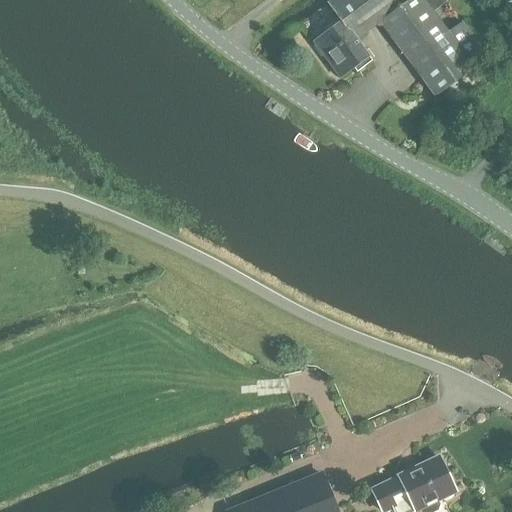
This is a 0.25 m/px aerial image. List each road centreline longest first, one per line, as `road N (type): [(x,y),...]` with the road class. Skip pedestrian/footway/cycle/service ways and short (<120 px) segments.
road 1 (unclassified): [(511,410),(451,376),(336,333),(97,212),(0,192)]
road 2 (unclassified): [(511,230),(294,98),(227,46)]
